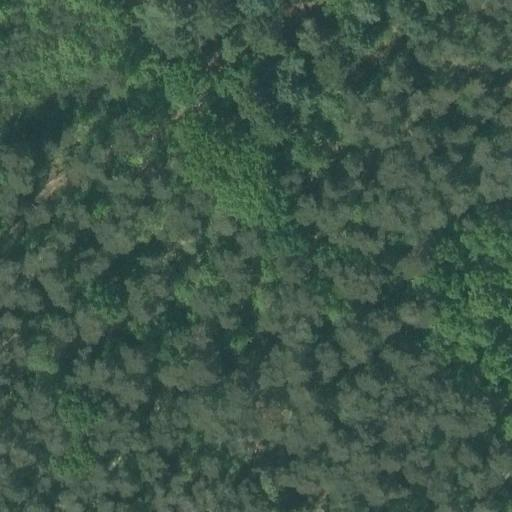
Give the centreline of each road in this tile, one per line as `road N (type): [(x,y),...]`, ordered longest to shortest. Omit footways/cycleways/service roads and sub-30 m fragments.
road 1 (track): [(457,511),(488,482),(511,417),(497,378),(435,330),(387,259),(366,257),(327,274),(149,0)]
road 2 (track): [(0,328),(228,120)]
